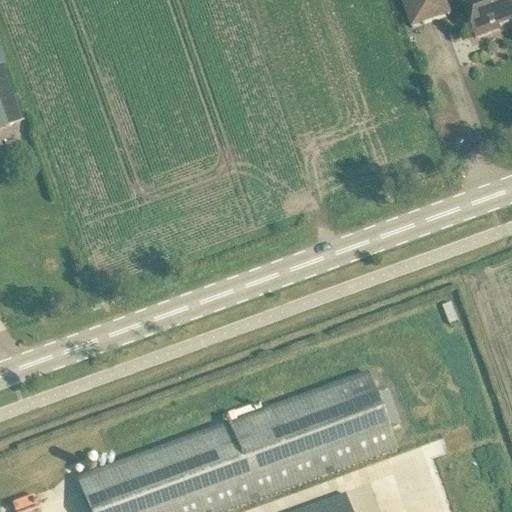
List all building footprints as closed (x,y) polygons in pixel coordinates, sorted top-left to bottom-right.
[(400,0),(411,31),(452,16),(446,0),(400,0)] [(491,34),(490,31),(511,22),(511,0),(467,0),(462,2),(476,40),(491,34)] [(6,67),(0,69),(0,129),(25,120),(6,67)] [(231,511),(396,452),(367,375),(76,481),(87,511),(231,511)] [(351,511),(345,495),(299,511),(351,511)]
